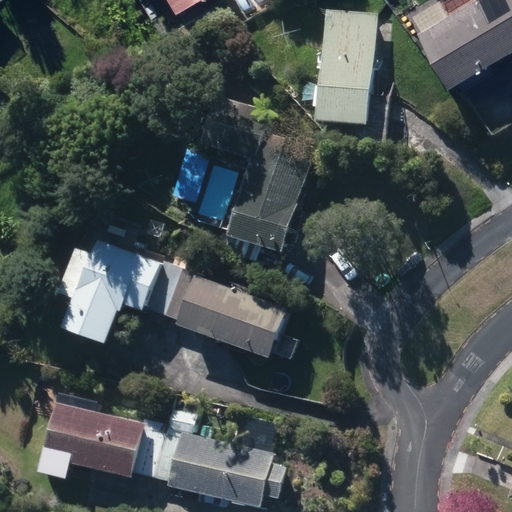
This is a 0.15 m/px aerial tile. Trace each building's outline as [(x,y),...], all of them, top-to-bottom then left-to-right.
[(163,0),(173,16),(201,0),(163,0)] [(458,83),(462,91),(495,72),(490,63),(511,51),(511,0),(480,0),(420,33),(450,87),(458,83)] [(341,146),(385,150),(390,102),(372,100),(380,21),(329,16),(317,129),(342,132),(341,146)] [(228,240),(284,259),(300,212),(298,211),(317,154),(266,137),(273,118),(217,99),(201,147),(253,165),(228,240)] [(241,173),(214,164),(197,215),(224,224),(241,173)] [(113,183),(126,192),(131,185),(118,176),(113,183)] [(180,331),(273,364),(290,315),(202,283),(203,280),(165,266),(164,269),(144,262),(147,250),(89,229),(80,255),(77,254),(60,299),(76,305),(66,334),(109,350),(121,316),(124,317),(126,309),(145,316),(146,312),(182,325),(180,331)] [(77,395),(77,403),(87,403),(87,395),(77,395)] [(58,477),(78,482),(81,469),(135,481),(146,429),(57,409),(45,461),(61,464),(58,477)] [(171,432),(195,437),(199,418),(175,413),(171,432)] [(172,491),(264,511),(266,499),(282,503),(288,473),(273,469),(276,458),(184,438),(172,491)]
